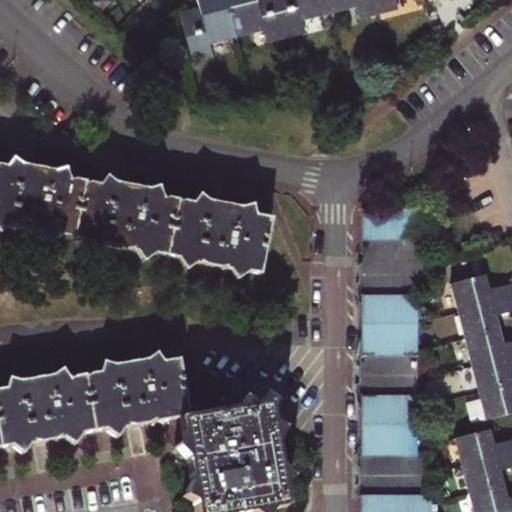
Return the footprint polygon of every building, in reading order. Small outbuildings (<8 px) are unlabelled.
[(204,0),(206,8),(186,14),(200,62),(219,57),(215,43),(268,28),(273,42),(311,32),(307,18),(359,4),(363,18),(403,7),(401,0),(204,0)] [(0,232),(7,229),(9,228),(42,235),(47,245),(58,237),(81,241),(88,253),(99,247),(134,254),(140,264),(153,255),(175,259),(182,272),(193,266),(227,272),(233,282),(245,274),(257,276),(269,220),(254,217),(251,206),(240,209),(209,203),(199,195),(192,204),(161,198),(159,187),(147,190),(116,184),(106,175),(98,185),(66,179),(65,169),(54,172),(21,165),(12,158),(5,166),(0,165),(0,232)] [(429,240),(429,210),(359,209),(359,240),(429,240)] [(482,424),(511,416),(511,401),(504,374),(511,371),(511,344),(498,348),(490,320),(511,314),(511,286),(484,293),(480,281),(447,290),(482,424)] [(416,296),(359,296),(359,355),(416,356),(416,296)] [(61,369),(49,376),(22,380),(19,381),(8,378),(4,388),(0,388),(0,447),(9,446),(21,455),(29,444),(62,438),(72,446),(80,434),(103,430),(114,438),(121,429),(177,419),(187,417),(177,359),(160,362),(155,353),(146,359),(118,364),(113,365),(102,361),(98,372),(66,378),(61,369)] [(267,389),(256,405),(267,403),(268,414),(280,399),(267,389)] [(416,397),(359,396),(359,455),(415,456),(416,397)] [(233,409),(187,417),(177,419),(180,437),(171,445),(180,496),(191,502),(192,511),(267,511),(269,510),(284,507),(281,488),(289,478),(277,468),(273,442),(281,431),(270,422),(268,414),(267,403),(256,405),(249,406),(240,400),(233,409)] [(469,511),(511,511),(511,499),(503,502),(496,474),(511,469),(511,442),(488,449),(485,435),(452,442),(469,511)] [(429,511),(430,497),(360,496),(359,511),(429,511)]
